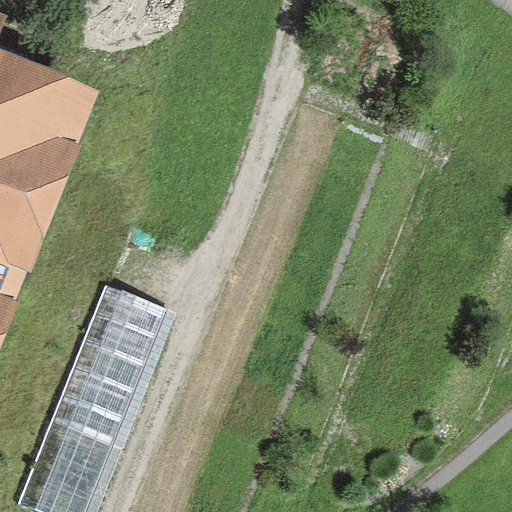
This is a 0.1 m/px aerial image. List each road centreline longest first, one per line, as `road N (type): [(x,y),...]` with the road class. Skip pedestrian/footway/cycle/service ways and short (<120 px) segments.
road 1 (track): [(118,511),(283,95),(299,0)]
road 2 (track): [(511,419),(403,511)]
